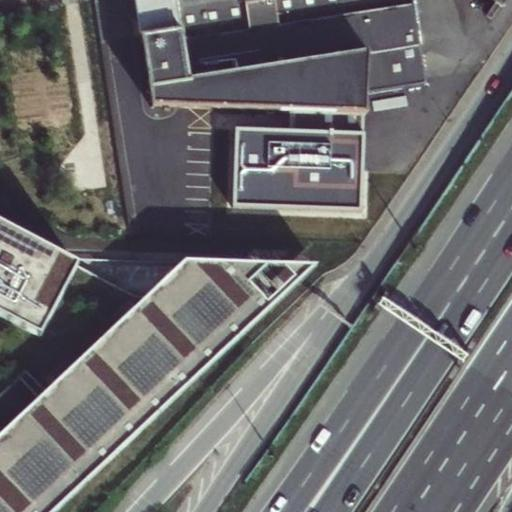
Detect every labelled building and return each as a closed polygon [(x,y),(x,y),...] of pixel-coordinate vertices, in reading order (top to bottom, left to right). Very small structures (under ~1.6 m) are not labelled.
[(135,0),(142,38),(140,39),(141,45),(143,45),(149,83),(147,83),(151,107),(366,115),(372,90),(426,84),(412,0),(135,0)] [(488,0),(500,8),(505,0),(488,0)] [(90,136),(0,144),(0,179),(94,169),(90,136)] [(0,226),(0,308),(42,331),(77,267),(70,263),(0,226)] [(0,511),(51,511),(219,361),(320,264),(194,256),(185,265),(72,260),(70,263),(77,267),(148,304),(57,396),(0,448),(0,511)]
